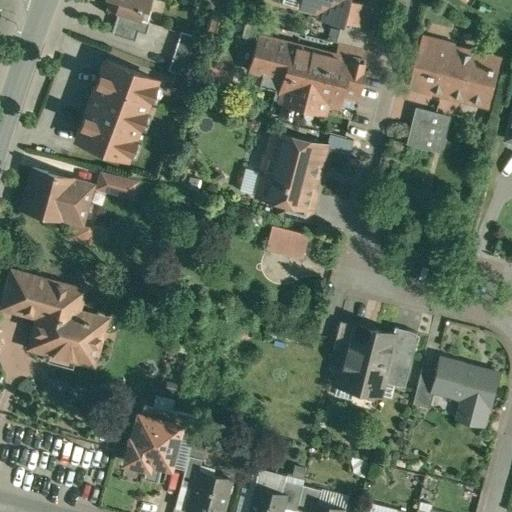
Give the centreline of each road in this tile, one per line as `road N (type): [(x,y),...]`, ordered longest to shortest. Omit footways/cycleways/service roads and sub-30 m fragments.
road 1 (residential): [(360,229),(358,201),(409,0)]
road 2 (residential): [(360,229),(351,280),(511,328)]
road 3 (residential): [(511,272),(360,229)]
road 4 (tertiary): [(48,0),(0,134)]
